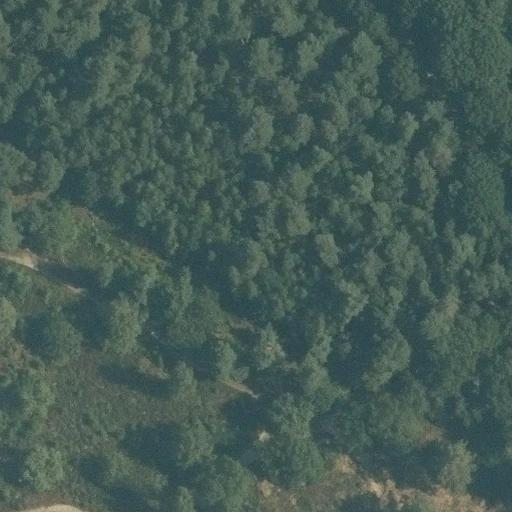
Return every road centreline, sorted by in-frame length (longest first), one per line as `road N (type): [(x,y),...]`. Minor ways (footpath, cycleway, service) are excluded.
road 1 (track): [(511,234),(372,0)]
road 2 (track): [(22,256),(20,143),(52,0)]
road 3 (track): [(309,437),(511,357)]
